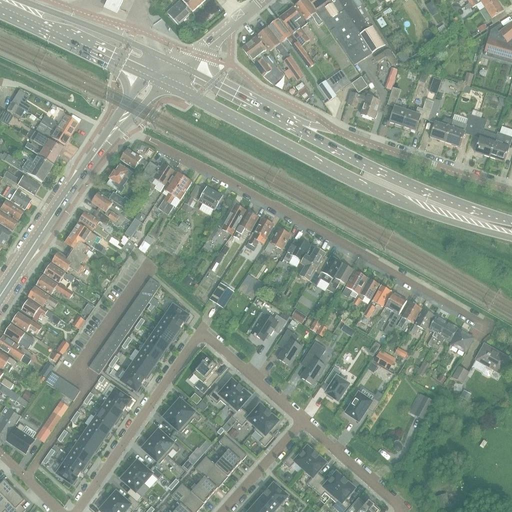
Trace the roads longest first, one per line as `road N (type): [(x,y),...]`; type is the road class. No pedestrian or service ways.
road 1 (residential): [(485,326),(118,126)]
road 2 (primary): [(158,81),(395,200),(511,237)]
road 3 (residential): [(73,511),(201,333),(299,421)]
road 4 (primary): [(511,221),(402,182),(287,124)]
road 5 (residential): [(511,190),(336,130),(287,124)]
road 6 (secondary): [(0,293),(118,126)]
road 7 (primary): [(152,52),(18,0)]
road 8 (residential): [(299,421),(397,511)]
road 9 (residential): [(152,52),(144,33),(48,0)]
road 10 (residential): [(220,511),(299,421)]
